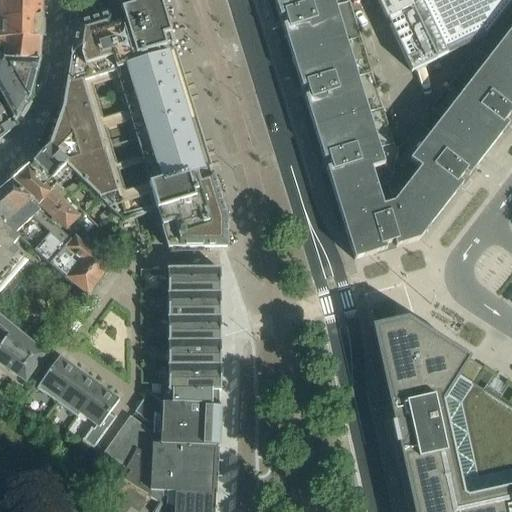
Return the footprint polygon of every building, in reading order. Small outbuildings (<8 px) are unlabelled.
[(0,0),(0,20),(41,19),(41,0),(0,0)] [(96,198),(123,224),(157,213),(158,215),(163,231),(169,250),(171,250),(204,250),(227,250),(227,223),(158,0),(115,0),(121,16),(112,19),(111,15),(76,26),(71,56),(66,82),(67,82),(62,110),(49,146),(46,149),(45,147),(38,154),(34,159),(35,160),(32,164),(51,182),(59,174),(65,168),(72,175),(84,186),(82,188),(95,200),(96,198)] [(350,2),(349,0),(273,0),(293,62),(314,131),(327,174),(354,261),(419,241),(476,168),(453,150),(459,143),(465,136),(487,153),(508,126),(511,120),(511,2),(497,22),(485,38),(450,82),(446,88),(429,109),(446,122),(435,136),(418,123),(403,143),(401,146),(400,148),(393,142),(383,110),(361,40),(350,2)] [(485,38),(497,22),(511,2),(511,0),(376,0),(411,73),(485,38)] [(0,39),(40,39),(41,19),(0,20),(0,39)] [(39,63),(40,39),(0,39),(0,56),(3,60),(39,63)] [(2,61),(3,60),(0,56),(0,96),(15,123),(28,102),(2,61)] [(29,100),(39,63),(3,60),(2,61),(28,102),(29,100)] [(1,112),(0,109),(0,138),(11,130),(11,129),(1,112)] [(28,168),(10,185),(64,230),(65,230),(90,250),(105,235),(70,201),(51,182),(32,164),(28,168)] [(64,230),(10,185),(0,193),(0,222),(20,240),(49,264),(48,265),(71,286),(87,299),(110,268),(90,250),(65,230),(64,230)] [(0,305),(34,267),(19,253),(13,248),(20,240),(0,222),(0,305)] [(168,385),(162,385),(163,404),(218,406),(218,407),(220,407),(220,405),(218,405),(218,393),(220,393),(219,293),(219,270),(167,270),(168,385)] [(44,355),(0,317),(0,366),(25,383),(31,374),(35,376),(46,359),(43,357),(44,355)] [(511,511),(511,402),(510,401),(511,397),(511,386),(480,366),(470,360),(407,320),(371,328),(390,412),(391,418),(400,458),(402,465),(412,511),(511,511)] [(58,358),(36,389),(57,404),(79,373),(58,358)] [(79,373),(57,404),(77,418),(79,415),(79,414),(98,387),(79,373)] [(98,387),(79,414),(79,415),(94,426),(82,441),(92,449),(105,433),(115,419),(113,418),(112,417),(109,415),(119,401),(98,387)] [(19,389),(12,399),(20,404),(27,394),(19,389)] [(148,393),(134,413),(150,425),(151,426),(161,413),(160,435),(160,441),(159,446),(218,449),(218,447),(218,439),(218,437),(219,419),(219,417),(220,409),(220,407),(218,407),(218,406),(163,404),(148,393)] [(116,436),(102,455),(126,469),(136,449),(151,458),(152,446),(150,445),(150,441),(159,441),(159,446),(160,441),(141,426),(130,417),(116,436)] [(216,495),(218,462),(218,461),(217,460),(218,449),(159,446),(159,441),(150,441),(150,445),(152,446),(151,458),(136,449),(126,469),(126,470),(130,473),(125,480),(149,496),(150,491),(216,495)] [(214,511),(216,495),(150,491),(149,496),(159,503),(153,511),(214,511)]
